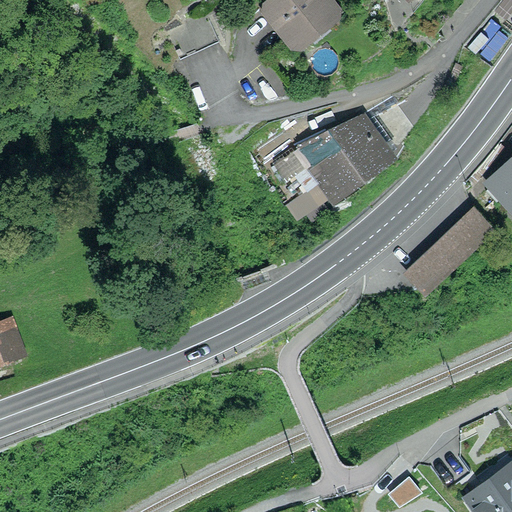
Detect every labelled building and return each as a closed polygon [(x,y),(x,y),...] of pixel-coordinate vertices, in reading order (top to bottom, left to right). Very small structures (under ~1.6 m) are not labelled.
[(277,0),(266,9),(294,43),(335,10),(326,0),(277,0)] [(464,0),(423,0),(421,3),(413,13),(438,32),(464,0)] [(167,31),(180,59),(219,41),(206,14),(172,29),(167,31)] [(277,184),(300,216),(386,154),(384,152),(390,148),(364,112),(298,144),(310,160),(277,184)] [(511,204),(511,165),(492,184),(511,204)] [(480,240),(491,229),(472,209),(460,220),(480,240)] [(443,237),(462,257),(480,240),(460,220),(443,237)] [(425,253),(444,274),(462,257),(443,237),(425,253)] [(416,262),(436,282),(444,274),(425,253),(416,262)] [(407,271),(426,291),(436,282),(416,262),(407,271)] [(0,324),(0,360),(22,352),(11,320),(0,324)] [(454,447),(430,465),(448,489),(472,471),(454,447)] [(511,511),(511,466),(469,498),(479,511),(511,511)] [(409,478),(390,493),(401,506),(420,491),(409,478)]
